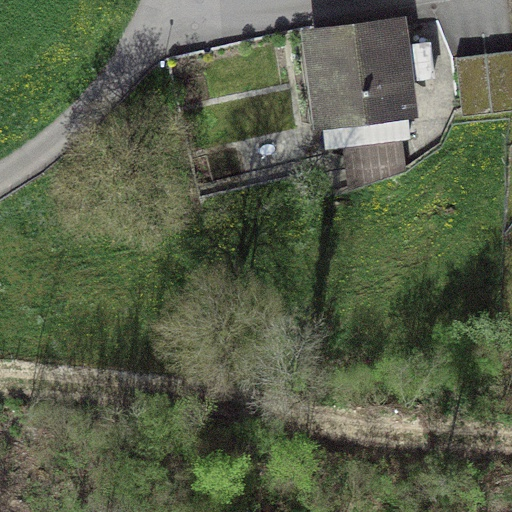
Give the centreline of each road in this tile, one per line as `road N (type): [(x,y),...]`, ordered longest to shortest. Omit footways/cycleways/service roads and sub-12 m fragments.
road 1 (residential): [(0,179),(64,136),(180,11)]
road 2 (residential): [(180,11),(327,0)]
